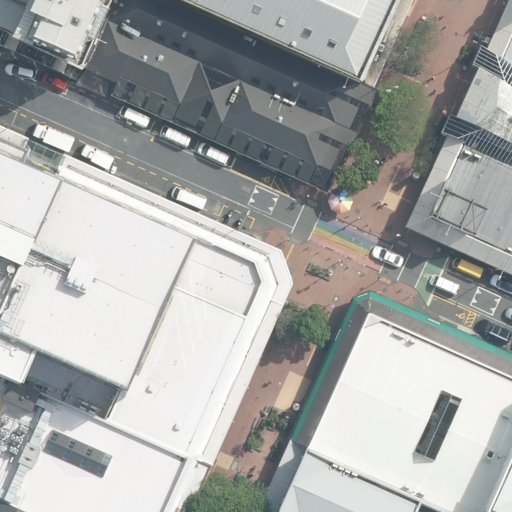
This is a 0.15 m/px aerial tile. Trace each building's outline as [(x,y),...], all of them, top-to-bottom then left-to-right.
[(22,0),(0,0),(0,35),(5,38),(22,0)] [(22,0),(5,38),(85,68),(106,21),(116,0),(22,0)] [(366,83),(182,0),(116,0),(106,21),(349,131),(366,83)] [(182,0),(366,83),(403,0),(182,0)] [(349,131),(106,21),(85,68),(84,80),(324,191),(327,184),(349,131)] [(511,28),(494,69),(464,136),(425,219),(511,258),(511,28)] [(122,389),(196,220),(44,154),(0,135),(0,372),(32,387),(46,355),(122,389)] [(265,252),(196,220),(122,389),(106,422),(195,462),(276,284),(267,258),(265,252)] [(458,511),(484,511),(488,506),(511,450),(511,358),(408,312),(371,295),(359,300),(297,440),(308,445),(458,511)] [(0,511),(172,511),(195,462),(106,422),(122,389),(46,355),(32,387),(0,372),(0,511)] [(458,511),(308,445),(277,511),(458,511)] [(502,511),(511,511),(511,450),(488,506),(502,511)]
